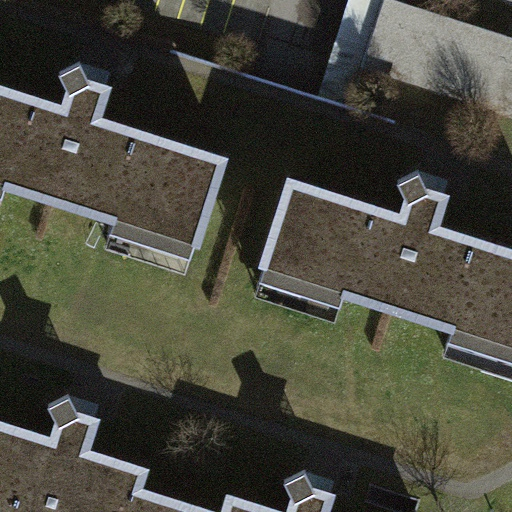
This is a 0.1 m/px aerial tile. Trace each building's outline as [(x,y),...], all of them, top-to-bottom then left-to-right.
[(511,38),(393,4),(372,73),(511,114),(511,38)] [(67,99),(0,79),(0,184),(201,247),(231,151),(105,112),(115,82),(93,76),(85,58),(62,68),(70,86),(67,99)] [(407,211),(298,176),(270,267),(511,341),(511,244),(441,223),(452,188),(434,183),(424,164),(402,176),(412,195),(407,211)] [(66,439),(0,420),(0,511),(185,511),(188,503),(142,487),(149,465),(93,447),(103,416),(85,410),(74,387),(47,400),(66,439)] [(335,511),(343,492),(321,485),(311,461),(286,472),(303,511),(235,491),(228,511),(218,511),(188,503),(185,511),(335,511)]
